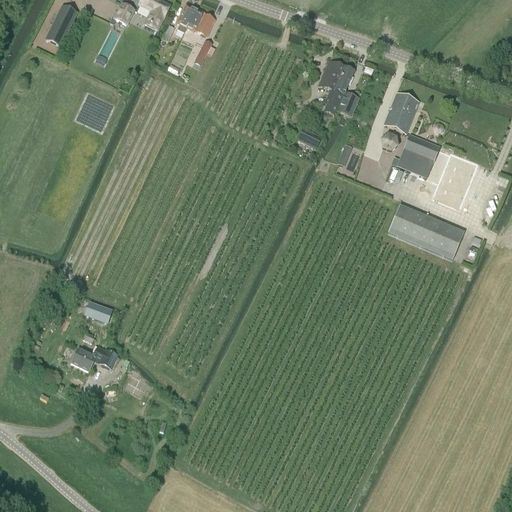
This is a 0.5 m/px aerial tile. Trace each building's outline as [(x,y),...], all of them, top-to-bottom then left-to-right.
[(156,35),(164,20),(170,8),(153,0),(142,0),(139,7),(153,14),(145,30),(156,35)] [(133,12),(122,6),(114,22),(126,28),(133,12)] [(186,30),(194,12),(186,8),(177,26),(179,27),(177,32),(184,36),(186,31),(186,30)] [(46,42),(60,49),(76,16),(62,9),(46,42)] [(203,16),(194,12),(186,30),(186,31),(194,34),(206,40),(215,22),(202,16),(203,16)] [(142,27),(146,18),(136,13),(131,22),(142,27)] [(167,45),(174,31),(169,28),(161,42),(167,45)] [(204,43),(195,62),(202,65),(211,46),(204,43)] [(339,81),(343,70),(328,64),(318,88),(332,93),(324,114),(334,118),(336,114),(343,97),(337,95),(340,89),(335,87),(338,80),(339,81)] [(344,95),(353,74),(343,70),(339,81),(338,80),(335,87),(340,89),(337,95),(343,97),(336,114),(351,120),(359,101),(344,95)] [(407,137),(408,134),(407,134),(418,105),(396,96),(384,127),(407,137)] [(441,135),(443,131),(441,128),(438,126),(435,127),(433,131),(434,134),(437,136),(441,135)] [(297,142),(315,152),(321,141),(303,131),(297,142)] [(396,140),(387,136),(379,142),(380,152),(390,156),(398,150),(396,140)] [(448,205),(466,161),(409,138),(399,163),(394,161),(391,167),(434,185),(429,197),(448,205)] [(344,148),(337,167),(344,170),(351,151),(344,148)] [(452,263),(463,235),(399,208),(387,236),(452,263)] [(63,300),(55,297),(49,310),(57,314),(63,300)] [(89,305),(84,318),(107,327),(111,313),(89,305)] [(93,340),(93,338),(85,335),(82,343),(91,347),(94,340),(93,340)] [(91,358),(78,352),(71,366),(89,374),(95,361),(101,364),(100,367),(111,372),(117,358),(106,353),(106,354),(95,349),(91,358)]
